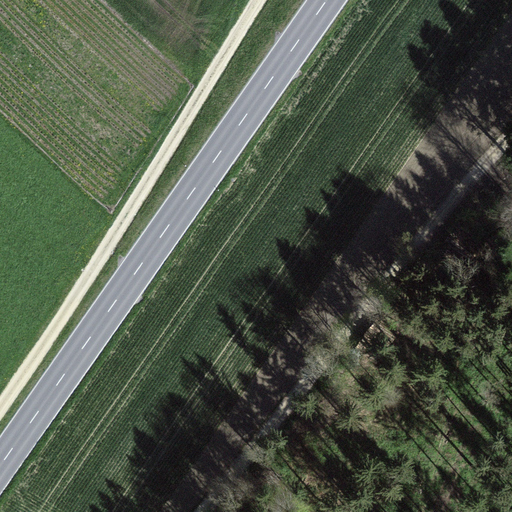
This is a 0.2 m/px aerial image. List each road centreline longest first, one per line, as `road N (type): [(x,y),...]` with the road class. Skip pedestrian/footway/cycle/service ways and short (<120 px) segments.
road 1 (secondary): [(0,465),(326,0)]
road 2 (track): [(259,0),(0,404)]
road 3 (track): [(204,511),(511,176)]
